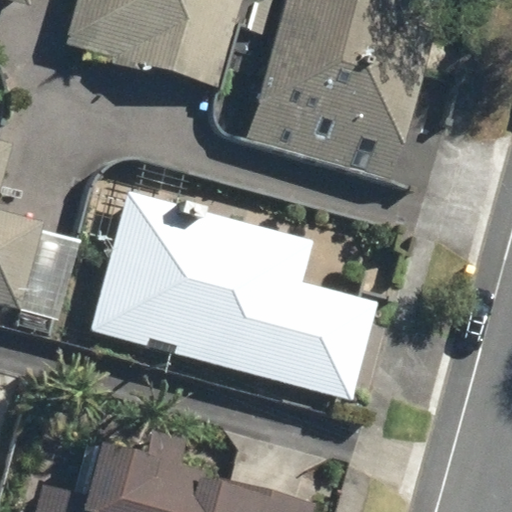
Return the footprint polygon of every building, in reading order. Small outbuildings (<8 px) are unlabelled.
[(234,0),(69,0),(57,46),(210,88),(234,0)] [(438,0),(275,0),(234,139),(383,184),(438,0)] [(0,309),(12,313),(37,222),(0,212),(0,161),(5,144),(0,142),(0,309)] [(305,242),(118,193),(80,334),(340,403),(367,302),(294,283),(305,242)] [(76,495),(35,484),(27,511),(305,511),(307,506),(89,448),(76,495)]
